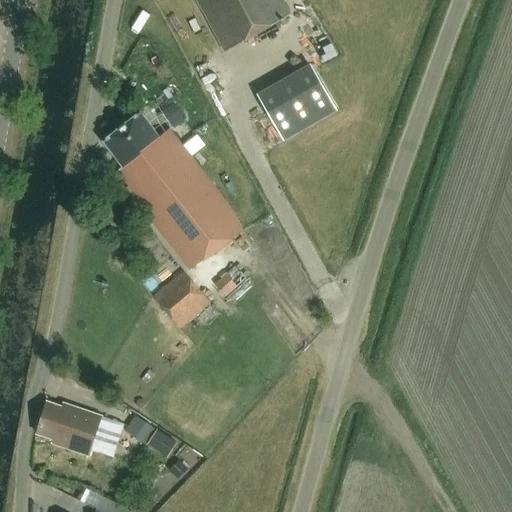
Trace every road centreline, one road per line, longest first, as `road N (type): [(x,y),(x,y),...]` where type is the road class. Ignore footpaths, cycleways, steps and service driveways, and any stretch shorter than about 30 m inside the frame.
road 1 (unclassified): [(299,511),(350,329),(461,0)]
road 2 (unclassified): [(19,511),(27,425),(55,339),(116,0)]
